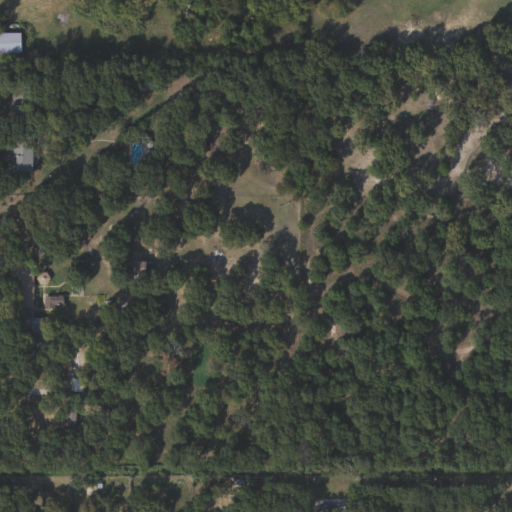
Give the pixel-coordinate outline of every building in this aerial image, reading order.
[(0,34),(18,34),(18,54),(0,54),(0,34)] [(155,91),(122,91),(122,76),(155,76),(155,91)] [(129,282),(129,262),(143,262),(143,282),(129,282)] [(30,268),(31,308),(9,308),(8,269),(30,268)] [(43,332),(29,332),(29,319),(43,319),(43,332)]
